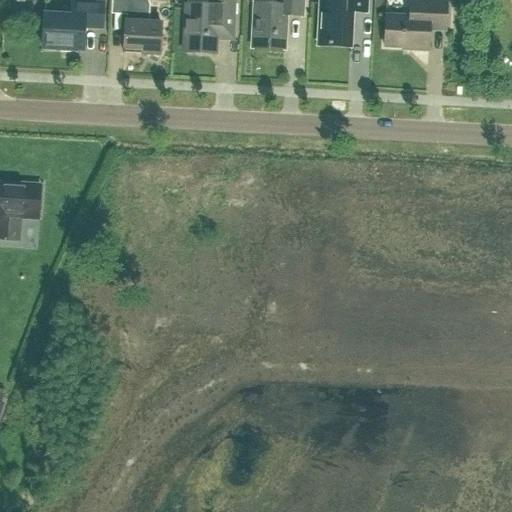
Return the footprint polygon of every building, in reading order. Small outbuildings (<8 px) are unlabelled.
[(215,54),(216,39),(232,40),(233,17),(234,0),(210,0),(210,7),(186,5),(183,52),(215,54)] [(301,16),(302,0),(278,0),(278,6),(254,5),(252,48),(284,50),(286,15),(301,16)] [(366,13),(366,0),(337,0),(337,1),(320,0),(318,46),(350,47),(352,12),(366,13)] [(445,31),(446,3),(410,1),(409,17),(385,16),(384,47),(411,49),(411,50),(428,51),(429,30),(445,31)] [(100,29),(102,4),(73,2),(72,16),(44,15),(42,49),(82,51),(83,28),(100,29)] [(148,23),(149,6),(127,4),(126,22),(125,22),(123,50),(135,50),(135,54),(159,56),(161,24),(148,23)] [(0,240),(7,241),(20,242),(21,220),(38,221),(41,187),(22,185),(22,189),(6,187),(7,184),(0,183),(0,240)]
